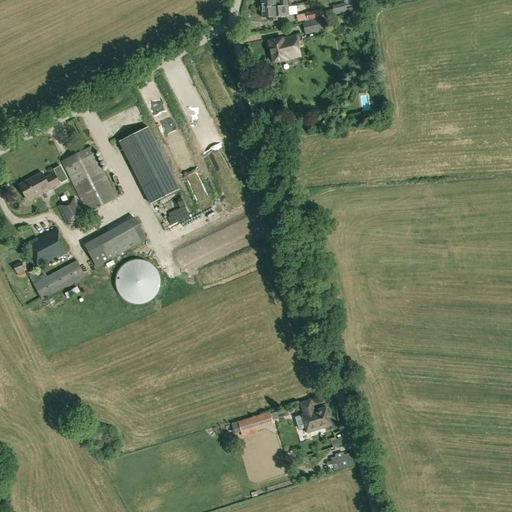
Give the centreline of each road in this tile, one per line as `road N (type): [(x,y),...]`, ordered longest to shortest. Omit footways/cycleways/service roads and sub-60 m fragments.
road 1 (track): [(375,511),(228,21)]
road 2 (unclassified): [(0,151),(205,39),(228,21),(237,0)]
